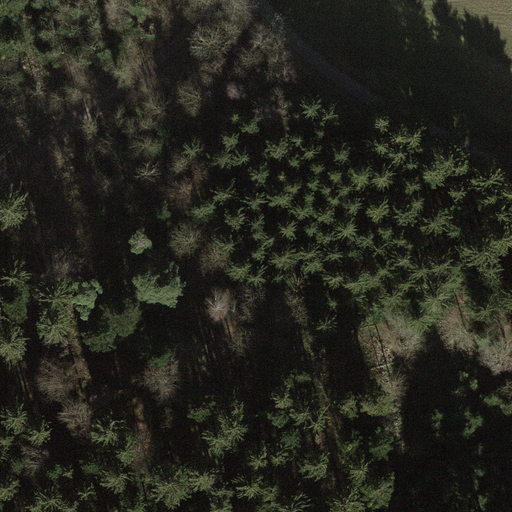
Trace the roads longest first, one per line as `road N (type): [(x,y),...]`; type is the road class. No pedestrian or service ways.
road 1 (track): [(511,171),(360,92),(263,0)]
road 2 (track): [(0,178),(161,64),(223,0)]
